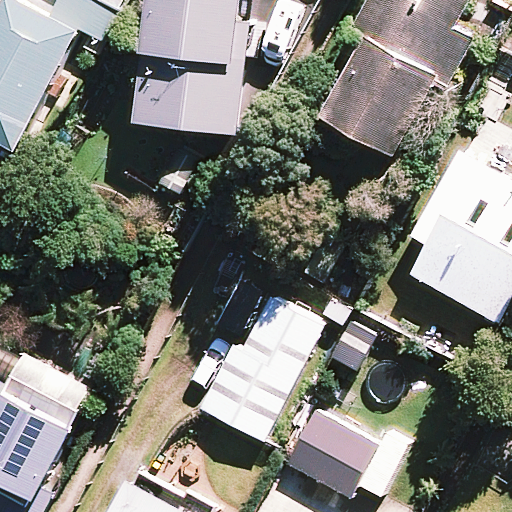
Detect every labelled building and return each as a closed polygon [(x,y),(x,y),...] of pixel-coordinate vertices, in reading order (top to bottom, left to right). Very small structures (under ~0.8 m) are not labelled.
[(18,0),(0,35),(0,125),(34,143),(93,30),(110,40),(126,10),(107,0),(66,0),(63,6),(51,0),(18,0)] [(254,0),(161,0),(146,117),(247,130),(263,10),(254,9),(254,0)] [(509,0),(376,0),(363,27),(377,35),(337,112),(408,149),(427,112),(439,118),(485,31),(492,34),(509,0)] [(511,133),(487,119),(423,231),(439,240),(422,270),(508,320),(511,312),(511,133)] [(0,234),(25,183),(0,171),(0,234)] [(360,240),(335,225),(310,269),(335,284),(360,240)] [(235,283),(213,271),(192,309),(214,321),(235,283)] [(333,324),(280,296),(253,346),(245,342),(211,405),(272,438),(333,324)] [(384,331),(357,319),(340,356),(367,368),(384,331)] [(21,379),(0,368),(0,511),(44,511),(106,388),(34,353),(21,379)] [(386,445),(324,410),(295,462),(354,495),(364,479),(388,492),(415,443),(393,431),(386,445)] [(225,511),(148,470),(124,511),(225,511)]
